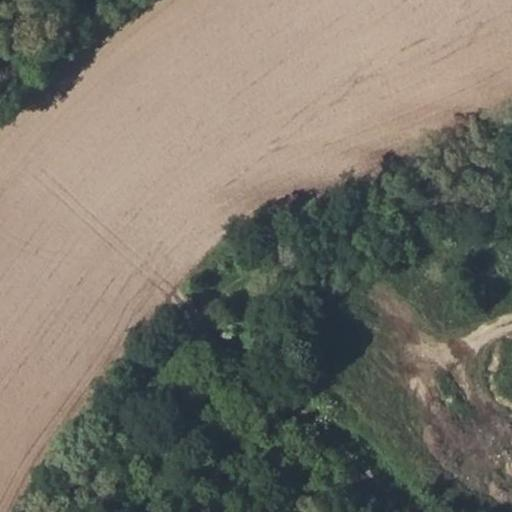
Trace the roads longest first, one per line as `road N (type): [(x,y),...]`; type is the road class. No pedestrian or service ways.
road 1 (track): [(202,329),(246,289),(369,232),(511,200)]
road 2 (track): [(406,511),(202,329)]
